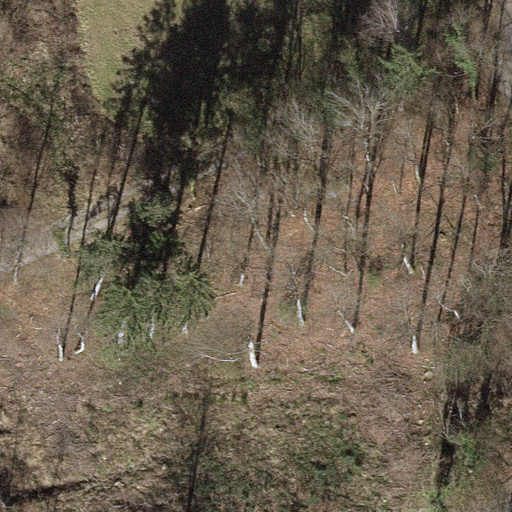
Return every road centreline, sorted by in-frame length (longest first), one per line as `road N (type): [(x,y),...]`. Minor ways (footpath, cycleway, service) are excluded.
road 1 (track): [(0,259),(460,43),(498,0)]
road 2 (track): [(54,0),(83,224)]
road 3 (track): [(483,25),(511,168)]
